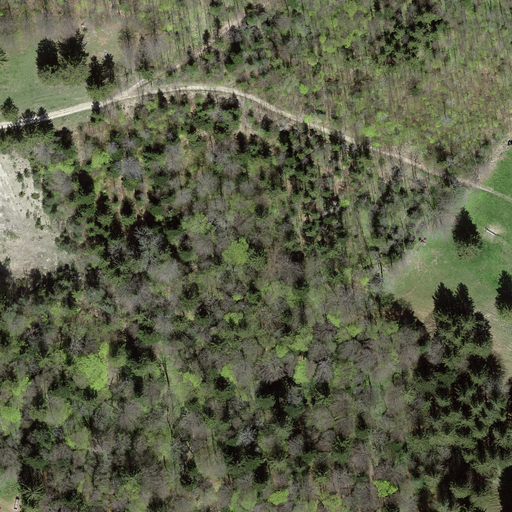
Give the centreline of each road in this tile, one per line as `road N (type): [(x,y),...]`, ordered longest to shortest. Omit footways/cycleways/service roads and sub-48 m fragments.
road 1 (track): [(511,199),(210,87),(117,98)]
road 2 (track): [(269,0),(184,63),(117,98)]
road 3 (track): [(117,98),(0,125)]
